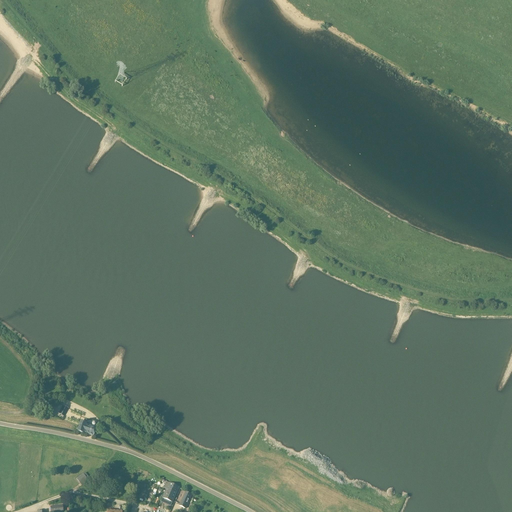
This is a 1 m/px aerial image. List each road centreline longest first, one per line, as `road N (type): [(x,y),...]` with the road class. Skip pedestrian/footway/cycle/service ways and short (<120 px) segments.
road 1 (tertiary): [(0,424),(136,454),(250,511)]
road 2 (residential): [(150,508),(69,493),(18,511)]
